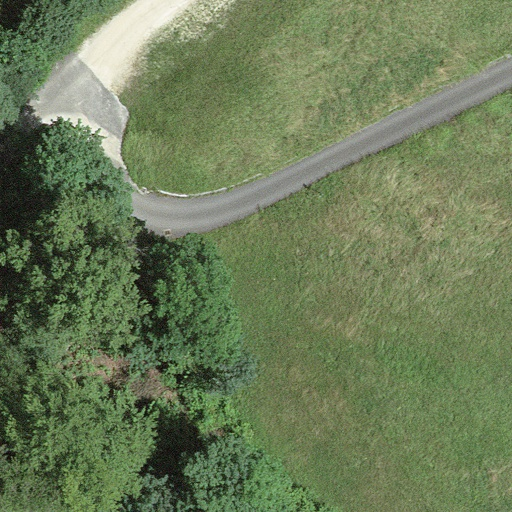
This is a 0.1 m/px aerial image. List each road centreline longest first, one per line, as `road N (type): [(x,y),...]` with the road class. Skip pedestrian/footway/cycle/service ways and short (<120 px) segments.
road 1 (track): [(110,55),(95,131),(100,158),(122,193),(153,211),(204,212),(267,190),(511,71)]
road 2 (track): [(0,351),(37,422),(110,511)]
road 3 (track): [(110,55),(19,122),(0,170)]
